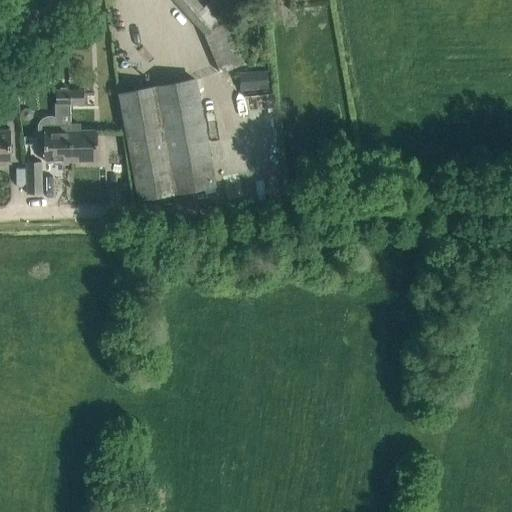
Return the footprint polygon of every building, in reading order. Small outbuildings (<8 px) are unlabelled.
[(241,0),(212,0),(204,8),(196,0),(173,0),(204,34),(220,72),(242,63),(223,16),(241,0)] [(82,39),(103,24),(95,13),(74,28),(82,39)] [(137,20),(139,75),(156,74),(154,20),(137,20)] [(241,90),(254,88),(260,83),(259,72),(239,73),(241,90)] [(196,80),(120,94),(139,199),(215,186),(196,80)] [(56,90),(56,105),(70,104),(70,90),(56,90)] [(84,90),(70,90),(70,104),(84,104),(84,90)] [(72,161),(71,124),(62,125),(60,120),(57,118),(53,116),(48,116),(44,118),(40,121),(39,125),(39,132),(45,132),(45,161),(72,161)] [(81,124),(71,124),(72,161),(98,160),(98,130),(81,131),(81,124)] [(0,162),(11,162),(11,131),(0,131),(0,162)] [(27,162),(27,193),(42,193),(41,161),(27,162)]
